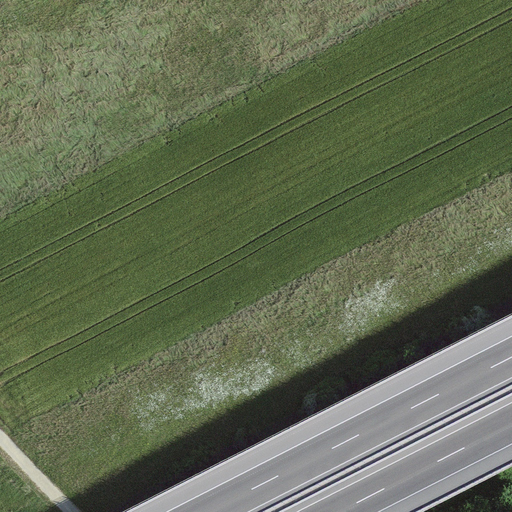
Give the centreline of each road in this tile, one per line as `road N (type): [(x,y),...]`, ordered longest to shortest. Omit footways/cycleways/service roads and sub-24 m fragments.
road 1 (motorway): [(511,357),(207,511)]
road 2 (motorway): [(338,511),(511,423)]
